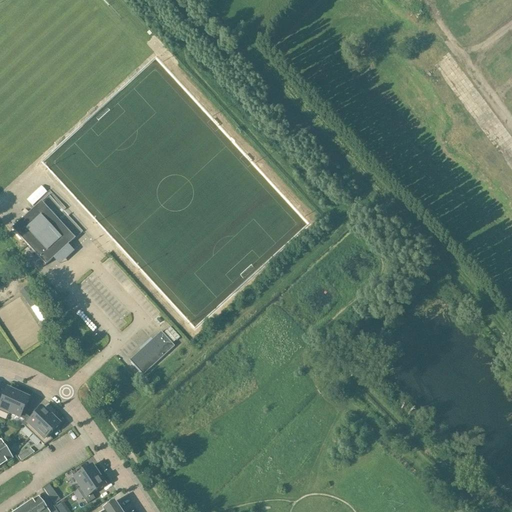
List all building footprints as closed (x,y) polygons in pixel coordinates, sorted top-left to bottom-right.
[(13,229),(35,254),(46,265),(46,266),(76,238),(75,238),(49,209),(30,226),(24,218),(13,229)] [(30,306),(39,300),(34,293),(32,294),(27,286),(20,291),(30,306)] [(159,361),(175,347),(161,332),(146,346),(159,361)] [(146,346),(130,360),(129,361),(144,376),(144,375),(159,361),(146,346)] [(0,411),(9,416),(10,413),(19,394),(8,389),(1,403),(0,403),(0,411)] [(21,418),(25,420),(27,416),(23,413),(29,399),(19,394),(10,413),(21,418)] [(32,419),(27,416),(25,420),(22,424),(33,435),(52,416),(43,408),(32,419)] [(60,424),(52,416),(33,435),(44,446),(53,440),(49,436),(60,424)] [(0,461),(2,465),(12,458),(0,440),(0,461)] [(15,444),(10,449),(15,453),(20,448),(15,444)] [(27,451),(25,451),(18,456),(22,461),(30,456),(27,451)] [(72,473),(81,488),(99,476),(92,466),(79,475),(76,470),(72,473)] [(106,485),(99,476),(81,488),(91,502),(95,499),(92,495),(106,485)] [(45,490),(49,497),(55,493),(50,486),(45,490)] [(57,511),(49,499),(42,504),(38,498),(29,505),(34,511),(57,511)] [(104,511),(121,511),(115,503),(103,510),(104,511)]
